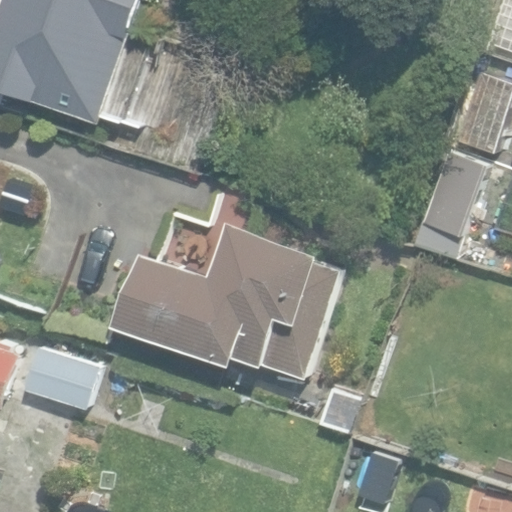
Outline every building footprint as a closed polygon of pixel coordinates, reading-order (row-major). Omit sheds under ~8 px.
[(10,0),(0,29),(0,80),(107,118),(148,0),(10,0)] [(511,0),(510,0),(497,40),(511,44),(511,0)] [(471,144),(503,154),(511,126),(511,104),(487,96),(471,144)] [(434,222),(472,233),(494,160),(456,148),(434,222)] [(171,187),(37,152),(25,196),(78,210),(50,314),(109,330),(113,314),(132,245),(154,251),(167,202),(171,187)] [(46,223),(0,208),(0,290),(39,302),(48,273),(32,268),(46,223)] [(272,363),(316,376),(348,269),(332,264),(335,251),(234,220),(218,273),(149,252),(128,321),(250,358),(251,353),(273,360),(272,363)] [(0,400),(11,404),(29,349),(0,339),(0,400)] [(34,388),(95,407),(109,363),(47,344),(34,388)] [(328,421),(357,430),(368,395),(339,386),(328,421)] [(223,444),(247,453),(262,413),(237,404),(223,444)] [(362,431),(399,440),(405,414),(369,405),(362,431)]
